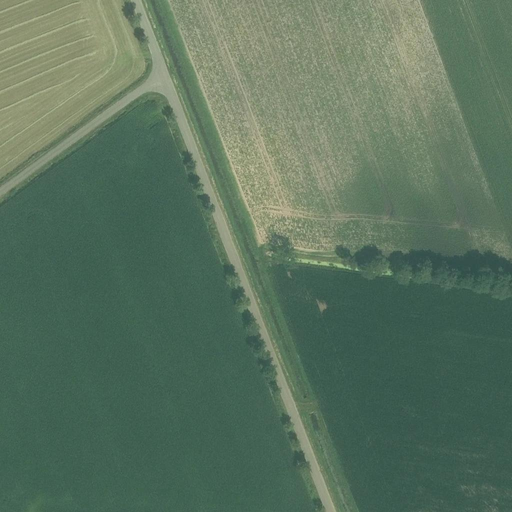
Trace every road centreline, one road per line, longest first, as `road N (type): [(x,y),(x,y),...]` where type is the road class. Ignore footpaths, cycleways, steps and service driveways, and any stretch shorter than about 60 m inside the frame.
road 1 (unclassified): [(329,511),(162,72)]
road 2 (unclassified): [(0,191),(162,72)]
